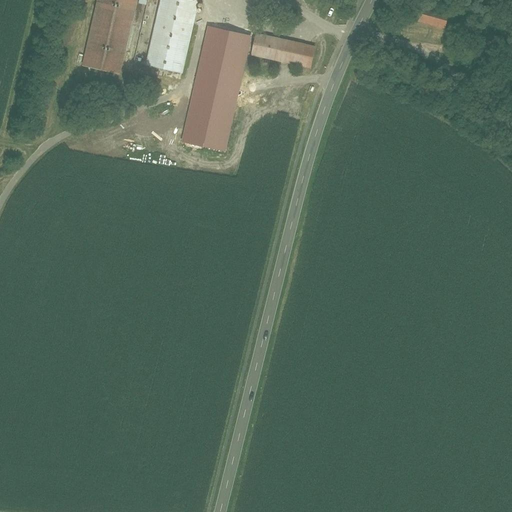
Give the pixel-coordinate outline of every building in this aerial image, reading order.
[(136,0),(96,0),(81,67),(120,76),(136,0)] [(197,0),(196,0),(158,0),(144,68),(180,76),(197,0)] [(388,12),(386,17),(401,21),(403,16),(388,12)] [(446,23),(417,15),(415,24),(444,31),(446,23)] [(253,40),(209,31),(201,73),(239,81),(244,58),(310,71),(315,48),(254,36),(253,40)]
